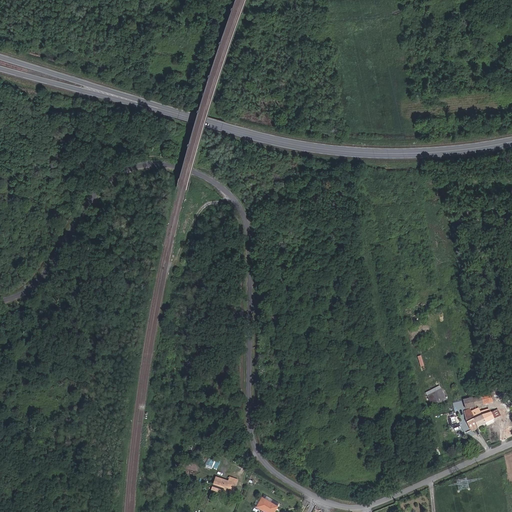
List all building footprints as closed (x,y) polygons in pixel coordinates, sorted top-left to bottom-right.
[(442,388),(428,395),(433,406),(448,398),(442,388)] [(491,392),(481,395),(483,404),(494,402),(491,392)] [(483,404),(481,395),(475,396),(472,397),(475,406),(483,404)] [(465,409),(475,406),(472,397),(463,400),(465,409)] [(496,418),(496,419),(503,416),(498,406),(495,408),(493,408),(489,409),(490,410),(494,419),(496,418)] [(470,412),(472,417),(479,414),(477,409),(470,412)] [(469,430),(471,430),(476,427),(472,417),(470,412),(469,410),(463,412),(465,423),(469,430)] [(483,423),(494,419),(490,410),(479,414),(483,423)] [(476,427),(483,423),(479,414),(472,417),(476,427)] [(218,469),(220,460),(208,457),(205,465),(218,469)] [(232,483),(219,478),(214,491),(225,496),(226,492),(235,495),(240,483),(233,480),(232,483)] [(282,511),(283,511),(268,503),(262,511),(263,511),(282,511)]
